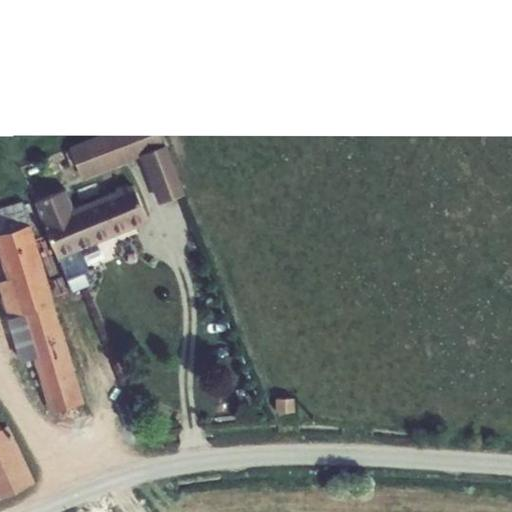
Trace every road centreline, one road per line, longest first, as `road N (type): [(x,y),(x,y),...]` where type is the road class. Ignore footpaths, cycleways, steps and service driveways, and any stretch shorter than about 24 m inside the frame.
road 1 (unclassified): [(511,461),(366,451),(230,455),(151,464),(31,511)]
road 2 (track): [(0,368),(71,493)]
